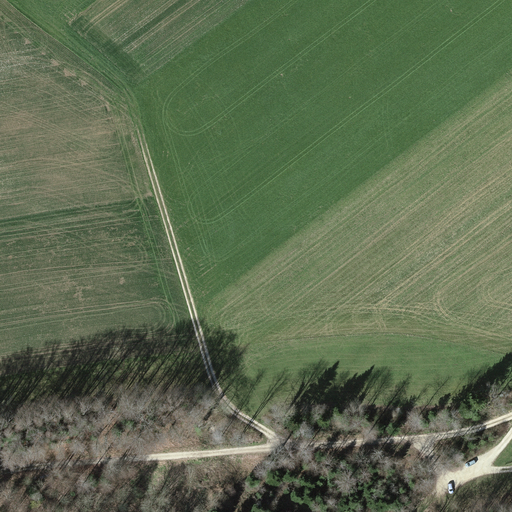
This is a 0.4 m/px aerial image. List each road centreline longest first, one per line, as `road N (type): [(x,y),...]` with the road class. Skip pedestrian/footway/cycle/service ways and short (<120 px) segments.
road 1 (track): [(511,416),(408,438),(0,469)]
road 2 (track): [(125,88),(210,373),(230,408),(281,444)]
road 3 (track): [(511,431),(415,511)]
